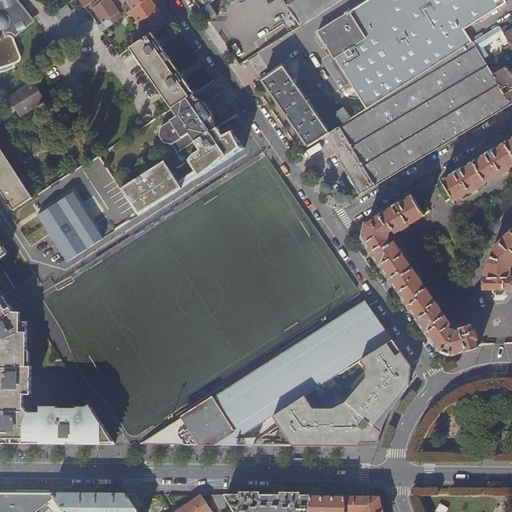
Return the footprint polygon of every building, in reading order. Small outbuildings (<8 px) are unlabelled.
[(13,37),(14,39),(36,21),(18,0),(0,0),(0,13),(1,14),(2,14),(3,14),(5,15),(6,16),(7,17),(8,18),(8,19),(8,20),(8,23),(8,25),(7,26),(6,27),(6,28),(5,29),(4,29),(4,30),(3,30),(5,36),(7,36),(8,35),(9,35),(10,36),(11,36),(12,37),(13,37)] [(146,0),(127,0),(129,2),(123,7),(126,11),(121,14),(110,0),(103,0),(103,1),(102,0),(98,0),(91,6),(102,22),(98,25),(102,30),(117,20),(130,11),(146,0)] [(151,33),(167,22),(152,0),(146,0),(130,11),(132,13),(147,35),(151,33)] [(195,0),(202,9),(210,4),(215,0),(195,0)] [(283,0),(301,26),(341,0),(283,0)] [(353,87),(367,109),(471,42),(463,28),(506,1),(504,0),(366,0),(349,11),(348,9),(344,11),(346,14),(318,31),(331,52),(353,87)] [(210,4),(202,9),(210,21),(218,16),(210,4)] [(73,11),(68,5),(56,15),(61,20),(73,11)] [(130,11),(117,20),(119,24),(130,16),(130,15),(132,13),(130,11)] [(15,41),(14,39),(13,37),(12,37),(11,36),(10,36),(9,35),(8,35),(7,36),(5,36),(3,30),(4,30),(4,29),(5,29),(6,28),(6,27),(7,26),(8,25),(8,23),(8,20),(8,19),(8,18),(7,17),(6,16),(5,15),(3,14),(2,14),(1,14),(0,13),(0,69),(0,70),(15,64),(18,63),(20,61),(21,60),(21,58),(15,41)] [(499,25),(473,41),(483,59),(488,56),(483,47),(500,37),(505,45),(509,42),(501,28),(499,25)] [(505,26),(501,28),(509,42),(511,46),(511,27),(510,29),(510,30),(508,31),(505,26)] [(182,101),(194,94),(187,83),(184,79),(187,77),(183,71),(180,73),(161,46),(164,44),(160,39),(157,40),(151,33),(147,35),(130,47),(173,107),(182,101)] [(325,135),(360,194),(456,137),(510,105),(504,94),(501,89),(492,75),(483,59),(473,41),(471,42),(367,109),(351,119),(344,124),(330,132),(325,135)] [(344,93),(353,87),(331,52),(322,58),(344,93)] [(298,57),(344,124),(351,119),(344,107),(340,110),(302,55),(298,57)] [(16,68),(15,64),(0,70),(0,69),(0,73),(1,74),(5,72),(16,68)] [(308,146),(325,135),(330,132),(284,65),(263,80),(308,146)] [(504,94),(510,105),(511,103),(511,69),(508,71),(505,66),(492,75),(501,89),(506,86),(509,91),(504,94)] [(40,93),(33,82),(33,81),(8,97),(20,116),(45,100),(40,93)] [(201,104),(194,94),(182,101),(188,111),(201,104)] [(178,153),(218,127),(210,117),(208,118),(201,106),(202,105),(201,104),(188,111),(182,101),(173,107),(178,115),(161,127),(172,144),(178,153)] [(208,118),(210,117),(212,115),(205,103),(202,105),(201,106),(208,118)] [(164,142),(172,144),(161,127),(159,134),(164,142)] [(511,138),(493,150),(492,149),(485,153),(485,155),(462,169),(461,168),(454,172),(454,173),(441,181),(454,201),(469,192),(470,193),(478,188),(477,187),(501,173),(502,173),(510,169),(509,168),(511,166),(511,138)] [(13,210),(16,208),(33,197),(4,153),(5,149),(2,145),(0,144),(0,189),(9,202),(13,209),(13,210)] [(140,216),(181,188),(163,161),(122,188),(140,216)] [(97,242),(102,239),(73,193),(38,215),(67,261),(93,245),(95,247),(98,244),(97,242)] [(478,347),(478,346),(476,340),(478,339),(475,330),(473,331),(471,323),(459,327),(460,329),(457,330),(450,329),(449,326),(451,325),(440,309),(441,308),(436,301),(435,302),(421,282),(422,281),(418,274),(417,275),(403,255),(404,254),(399,247),(398,248),(394,241),(391,243),(388,239),(389,238),(391,233),(390,232),(394,230),(396,232),(402,229),(403,229),(410,225),(410,224),(425,215),(413,195),(400,203),(400,201),(393,206),(393,207),(366,223),(363,237),(440,349),(443,350),(442,351),(449,354),(450,353),(453,354),(466,350),(466,351),(478,347)] [(511,229),(511,231),(493,249),(487,262),(487,277),(485,277),(485,289),(511,288),(511,276),(510,268),(511,263),(511,229)] [(0,442),(114,443),(89,404),(86,406),(77,406),(77,407),(57,407),(57,406),(40,406),(40,412),(28,412),(23,406),(23,394),(30,394),(30,366),(26,366),(26,323),(20,322),(20,312),(13,312),(2,297),(0,298),(0,442)] [(178,433),(185,444),(237,444),(237,438),(273,415),(275,414),(296,401),(306,394),(359,360),(393,339),(366,300),(196,408),(198,412),(185,419),(190,427),(186,430),(185,428),(178,433)] [(393,339),(359,360),(366,369),(353,385),(357,388),(347,400),(334,407),(314,407),(306,394),(296,401),(275,414),(273,415),(292,445),(330,445),(330,439),(340,439),(340,445),(357,445),(376,423),(372,419),(379,412),(383,415),(409,385),(410,372),(408,372),(403,365),(405,364),(399,355),(402,353),(393,339)] [(402,353),(399,355),(405,364),(403,365),(408,372),(410,372),(411,365),(402,353)] [(376,423),(357,445),(377,445),(380,435),(383,427),(388,416),(393,408),(396,402),(401,395),(409,385),(383,415),(376,423)] [(166,426),(179,444),(185,444),(178,433),(185,428),(186,430),(190,427),(185,419),(198,412),(196,408),(166,426)] [(372,419),(376,423),(383,415),(379,412),(372,419)] [(166,426),(139,444),(179,444),(166,426)] [(64,511),(52,493),(0,492),(0,511),(64,511)] [(138,511),(126,494),(52,493),(64,511),(138,511)] [(212,511),(200,494),(174,511),(212,511)] [(226,508),(226,495),(211,494),(211,508),(226,508)] [(310,511),(310,495),(226,495),(236,511),(310,511)] [(344,511),(344,496),(310,495),(310,511),(344,511)] [(383,511),(383,510),(380,496),(344,496),(344,511),(383,511)]
